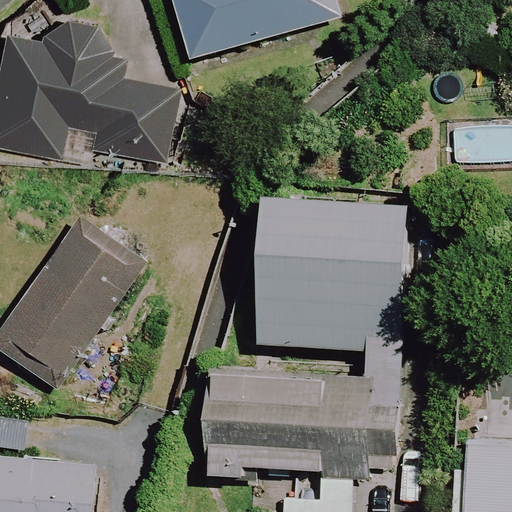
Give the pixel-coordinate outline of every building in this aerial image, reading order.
[(343,21),(336,0),(175,0),(196,66),(343,21)] [(97,168),(99,154),(161,165),(175,90),(105,77),(114,32),(52,20),(48,42),(6,34),(0,65),(0,149),(48,158),(97,168)] [(188,205),(164,200),(153,247),(178,252),(188,205)] [(258,350),(366,356),(365,380),(218,372),(215,424),(212,481),(257,483),(256,496),(286,498),(285,511),(354,511),(357,476),(408,479),(410,435),(414,367),(423,213),(266,204),(258,350)] [(156,257),(90,213),(5,340),(70,384),(156,257)] [(511,511),(511,438),(507,438),(482,436),(476,511),(511,511)] [(91,511),(95,467),(0,459),(0,511),(91,511)]
